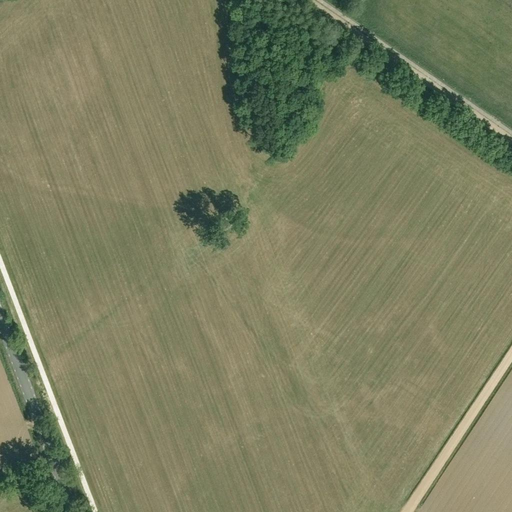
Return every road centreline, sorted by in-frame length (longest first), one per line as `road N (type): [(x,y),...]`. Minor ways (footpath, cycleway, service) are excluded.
road 1 (track): [(305,0),(511,142)]
road 2 (tertiary): [(71,511),(0,322)]
road 3 (track): [(408,511),(511,355)]
